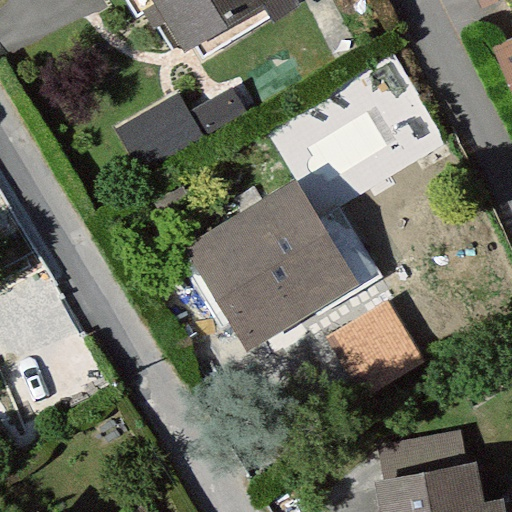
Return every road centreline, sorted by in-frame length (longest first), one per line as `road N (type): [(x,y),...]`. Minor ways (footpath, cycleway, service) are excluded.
road 1 (residential): [(229,511),(0,135)]
road 2 (residential): [(420,0),(511,182)]
